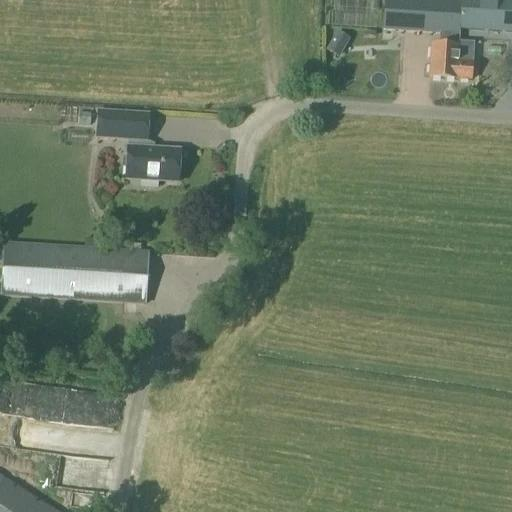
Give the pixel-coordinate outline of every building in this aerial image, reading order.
[(369,20),(368,0),(315,0),(315,19),(369,20)] [(460,38),(460,32),(461,4),(418,1),(407,0),(385,0),(383,33),(407,34),(416,34),(444,36),(444,47),(432,47),(430,80),(472,82),(472,66),(473,49),(460,48),(458,48),(460,38)] [(511,3),(462,0),(461,0),(461,4),(460,32),(511,35),(511,3)] [(99,115),(98,141),(130,143),(129,150),(127,182),(179,185),(181,153),(147,151),(147,144),(148,144),(149,118),(99,115)] [(0,245),(0,297),(145,307),(148,256),(0,245)] [(27,397),(25,410),(38,411),(39,398),(27,397)] [(65,439),(82,440),(83,427),(66,426),(65,439)] [(57,465),(70,467),(69,478),(94,481),(97,463),(58,458),(57,465)] [(0,476),(0,511),(54,511),(4,479),(0,476)]
